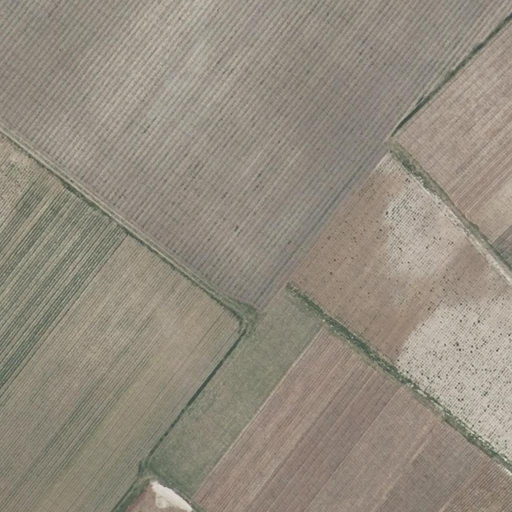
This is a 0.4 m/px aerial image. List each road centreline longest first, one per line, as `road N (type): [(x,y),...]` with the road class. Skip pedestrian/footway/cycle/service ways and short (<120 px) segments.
road 1 (track): [(250,318),(0,121)]
road 2 (track): [(511,273),(392,141)]
road 3 (track): [(213,511),(176,475),(156,471),(119,511)]
